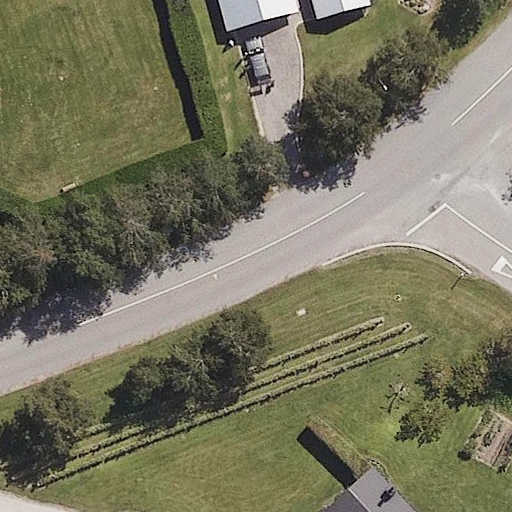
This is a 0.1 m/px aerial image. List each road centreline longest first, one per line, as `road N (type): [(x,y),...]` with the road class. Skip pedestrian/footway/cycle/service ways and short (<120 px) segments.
road 1 (residential): [(0,349),(315,223),(409,161)]
road 2 (residential): [(409,161),(511,68)]
road 3 (residential): [(409,161),(447,206),(511,251)]
